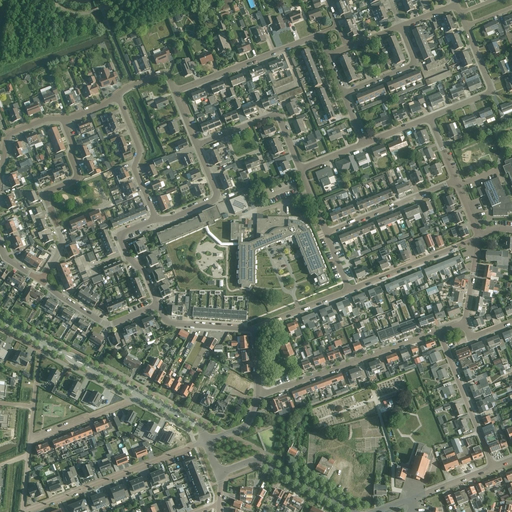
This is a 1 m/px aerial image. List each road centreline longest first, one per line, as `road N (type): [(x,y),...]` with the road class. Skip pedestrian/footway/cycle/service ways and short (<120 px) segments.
road 1 (residential): [(25,511),(204,441)]
road 2 (residential): [(258,393),(438,330)]
road 3 (residential): [(176,91),(319,33)]
road 4 (secondary): [(355,511),(263,462),(219,472)]
road 5 (residential): [(492,467),(438,330)]
road 6 (residential): [(300,168),(275,116),(196,145)]
road 7 (residential): [(348,289),(478,236)]
road 8 (residential): [(454,181),(325,232)]
road 9 (residential): [(428,117),(488,90),(464,25)]
road 10 (residential): [(157,304),(105,324),(39,281)]
road 11 (residential): [(154,217),(117,98)]
road 12 (residential): [(55,223),(44,197),(75,176),(63,119)]
road 13 (residential): [(154,217),(214,198),(196,145)]
